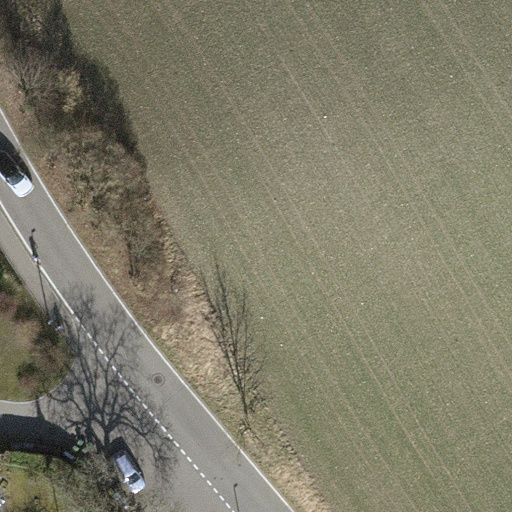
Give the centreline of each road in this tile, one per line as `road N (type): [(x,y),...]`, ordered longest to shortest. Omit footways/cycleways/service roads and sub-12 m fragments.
road 1 (tertiary): [(166,404),(0,157)]
road 2 (residential): [(166,404),(80,431),(0,421)]
